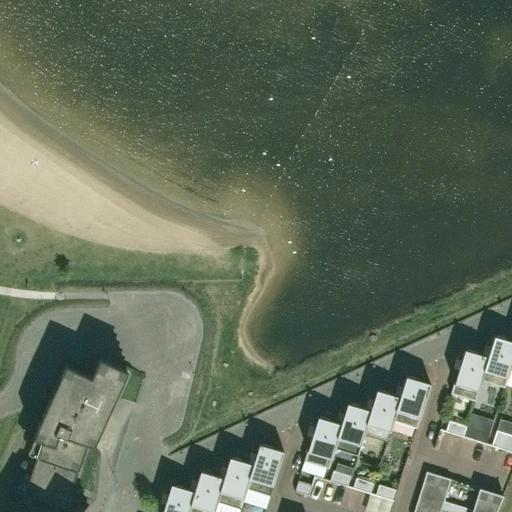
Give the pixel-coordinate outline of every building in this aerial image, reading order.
[(507,376),(511,358),(511,341),(493,335),(487,356),(488,356),(480,380),(481,380),(504,387),(507,377),(507,376)] [(488,356),(487,356),(464,349),(450,393),(475,401),(481,380),(480,380),(488,356)] [(93,444),(98,430),(92,427),(94,423),(102,426),(110,409),(128,371),(99,358),(91,376),(65,435),(93,444)] [(65,435),(91,376),(65,364),(51,395),(50,399),(38,425),(65,435)] [(416,428),(430,383),(405,376),(399,396),(400,397),(392,420),(393,421),(416,428)] [(400,397),(399,396),(376,389),(370,410),(363,434),(364,434),(387,441),(393,421),(392,420),(400,397)] [(370,410),(347,403),(340,423),(341,424),(334,447),(335,448),(357,455),(364,434),(363,434),(370,410)] [(341,424),(340,423),(317,416),(304,461),(328,468),(335,448),(334,447),(341,424)] [(463,437),(466,426),(449,421),(445,432),(463,437)] [(83,473),(93,444),(65,435),(38,425),(27,454),(83,473)] [(486,444),(489,434),(472,428),(468,439),(486,444)] [(506,450),(510,435),(496,430),(491,446),(506,450)] [(269,495),(283,451),(259,443),(252,464),(253,464),(246,488),(247,488),(269,495)] [(77,492),(83,473),(27,454),(21,473),(77,492)] [(253,464),(252,464),(229,457),(223,477),(224,478),(213,511),(214,511),(215,511),(237,511),(239,508),(240,509),(247,488),(246,488),(253,464)] [(224,478),(223,477),(200,470),(194,491),(187,511),(213,511),(214,511),(213,511),(224,478)] [(347,486),(350,476),(333,470),(330,481),(347,486)] [(472,509),(444,500),(450,479),(426,471),(413,511),(440,511),(441,508),(452,511),(496,511),(503,495),(479,488),(472,509)] [(77,492),(21,473),(15,492),(26,496),(26,495),(58,507),(67,510),(68,508),(70,510),(77,492)] [(370,493),(373,483),(356,477),(352,488),(370,493)] [(308,495),(311,485),(298,481),(295,491),(308,495)] [(187,511),(194,491),(171,484),(161,511),(187,511)] [(393,500),(396,490),(379,485),(375,495),(393,500)]
